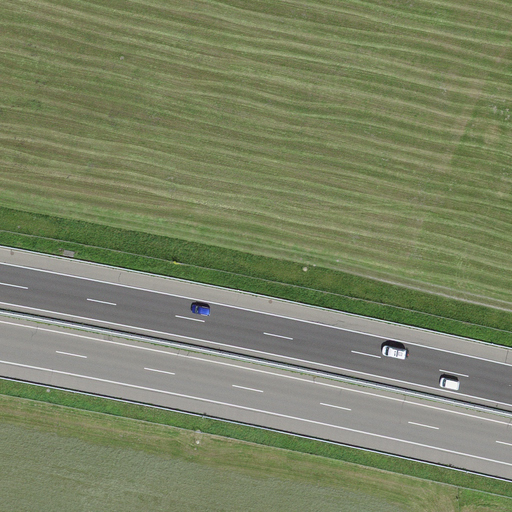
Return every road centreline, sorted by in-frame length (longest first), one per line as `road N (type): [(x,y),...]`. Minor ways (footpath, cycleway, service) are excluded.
road 1 (track): [(511,307),(0,201)]
road 2 (motorway): [(511,386),(0,283)]
road 3 (motorway): [(0,343),(511,446)]
